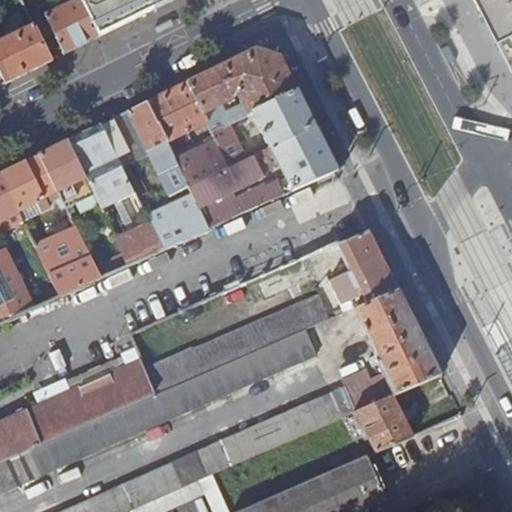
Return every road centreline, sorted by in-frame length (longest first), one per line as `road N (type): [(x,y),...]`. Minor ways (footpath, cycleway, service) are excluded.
road 1 (secondary): [(270,0),(0,132)]
road 2 (primary): [(309,0),(425,228)]
road 3 (primary): [(425,228),(511,412)]
road 4 (primary): [(485,156),(398,0)]
